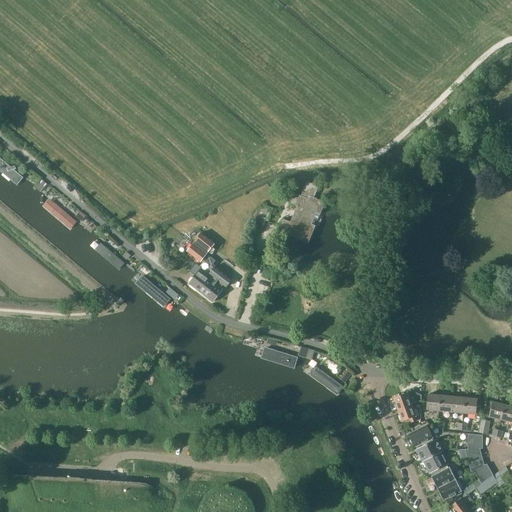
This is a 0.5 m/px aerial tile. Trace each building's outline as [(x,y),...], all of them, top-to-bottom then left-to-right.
[(0,159),(0,172),(17,187),(23,179),(1,159),(0,159)] [(41,179),(37,184),(43,189),(47,184),(41,179)] [(279,231),(309,243),(316,226),(312,224),(316,213),(320,215),(325,202),(314,197),(319,186),(307,181),(301,196),(294,193),(290,203),(297,206),(291,222),(283,219),(279,231)] [(43,208),(72,233),(78,224),(50,200),(43,208)] [(87,217),(80,211),(76,216),(82,222),(87,217)] [(194,242),(208,253),(215,244),(201,233),(194,242)] [(212,266),(215,261),(207,254),(208,253),(194,242),(187,251),(201,262),(203,259),(211,265),(212,266)] [(95,250),(121,272),(127,264),(101,244),(95,250)] [(202,293),(212,281),(207,277),(199,271),(201,268),(196,264),(190,271),(195,275),(189,283),(201,293),(202,293)] [(212,281),(202,293),(213,302),(223,289),(221,288),(223,285),(226,287),(232,280),(215,267),(207,277),(212,281)] [(137,286),(162,305),(168,299),(144,279),(137,286)] [(178,294),(170,288),(167,291),(175,297),(178,294)] [(314,351),(301,347),(299,355),(311,359),(314,351)] [(298,358),(265,348),(262,359),(294,369),(298,358)] [(302,369),(337,396),(343,387),(309,360),(302,369)] [(349,376),(346,373),(341,380),(344,382),(349,376)] [(407,393),(394,398),(398,409),(413,404),(421,401),(422,395),(409,389),(407,393)] [(427,410),(438,411),(440,395),(428,394),(427,410)] [(438,411),(450,412),(451,396),(440,395),(438,411)] [(450,412),(464,413),(465,398),(451,396),(450,412)] [(464,413),(476,414),(478,399),(465,398),(464,413)] [(489,417),(500,420),(504,405),(493,402),(489,417)] [(413,404),(398,409),(402,421),(410,418),(411,423),(417,420),(416,416),(417,416),(413,404)] [(500,420),(511,422),(511,406),(504,405),(500,420)] [(479,432),(488,434),(490,421),(482,419),(479,432)] [(430,424),(409,434),(415,446),(425,442),(426,444),(438,438),(438,429),(434,428),(430,424)] [(483,435),(468,434),(468,449),(484,448),(483,435)] [(425,442),(416,446),(417,449),(416,449),(423,462),(424,461),(437,455),(442,452),(443,452),(437,439),(426,445),(426,444),(425,442)] [(482,454),(480,449),(465,449),(468,458),(482,454)] [(437,455),(424,461),(430,474),(431,473),(432,476),(432,477),(444,471),(442,468),(443,467),(446,466),(449,465),(442,452),(437,455)] [(482,454),(468,458),(469,464),(483,460),(482,454)] [(485,464),(483,460),(469,464),(471,471),(485,464)] [(487,464),(485,464),(474,471),(482,484),(494,475),(487,464)] [(444,471),(432,477),(438,489),(451,482),(456,479),(450,467),(447,468),(446,466),(443,467),(442,468),(444,471)] [(167,511),(174,501),(157,485),(127,483),(13,475),(11,471),(5,471),(3,473),(3,510),(3,511),(167,511)] [(444,501),(455,495),(455,497),(461,494),(460,492),(462,491),(467,488),(461,477),(456,479),(451,482),(438,489),(444,501)] [(269,505),(254,504),(249,495),(243,489),(234,487),(228,486),(179,501),(177,511),(275,511),(269,505)] [(470,511),(461,498),(450,506),(453,509),(455,511),(470,511)]
